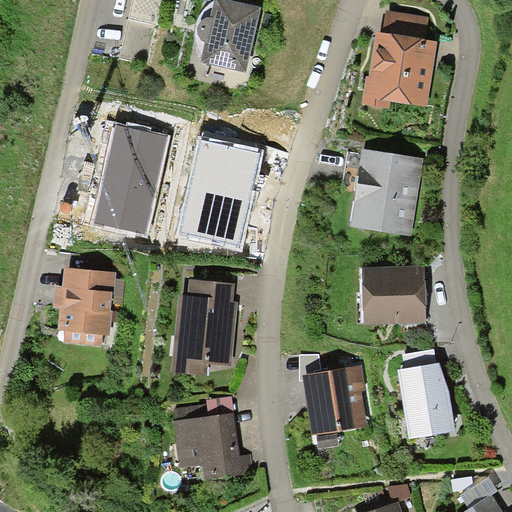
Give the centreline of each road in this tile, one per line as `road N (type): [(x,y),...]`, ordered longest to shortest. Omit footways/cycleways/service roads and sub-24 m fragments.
road 1 (residential): [(349,0),(286,190),(271,265),(261,383),(283,511)]
road 2 (residential): [(452,0),(461,39),(443,230),(466,367),(511,458)]
road 3 (residential): [(84,0),(0,356)]
